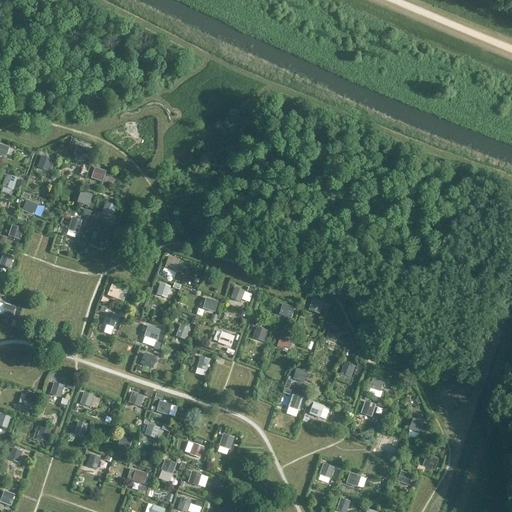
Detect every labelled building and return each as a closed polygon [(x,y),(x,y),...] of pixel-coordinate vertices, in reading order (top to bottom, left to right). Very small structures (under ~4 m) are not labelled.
[(0,156),(6,158),(9,148),(0,144),(0,156)] [(90,149),(77,145),(73,155),(82,159),(83,157),(86,158),(90,149)] [(48,171),(52,160),(42,157),(38,168),(48,171)] [(91,179),(102,183),(106,172),(95,168),(91,179)] [(13,191),(17,179),(6,175),(2,187),(13,191)] [(89,207),(93,196),(81,192),(77,203),(89,207)] [(34,216),(38,205),(26,200),(22,212),(34,216)] [(101,215),(112,219),(117,207),(105,203),(101,215)] [(78,234),(82,222),(72,218),(68,230),(78,234)] [(20,241),(24,230),(11,226),(8,237),(20,241)] [(0,267),(9,271),(13,258),(3,254),(0,261),(0,267)] [(168,259),(164,269),(173,273),(177,262),(168,259)] [(160,284),(156,295),(167,299),(171,288),(160,284)] [(118,301),(123,289),(112,285),(107,296),(118,301)] [(241,303),(245,292),(234,288),(230,299),(241,303)] [(214,313),(218,302),(206,298),(202,309),(214,313)] [(320,315),(324,303),(312,299),(308,311),(320,315)] [(4,304),(1,315),(12,318),(15,307),(4,304)] [(291,319),(294,308),(282,304),(279,315),(291,319)] [(108,313),(104,325),(113,328),(118,316),(108,313)] [(175,337),(185,341),(190,329),(180,325),(175,337)] [(157,342),(160,331),(147,326),(144,337),(157,342)] [(336,342),(340,330),(330,327),(326,339),(336,342)] [(264,343),(267,332),(256,328),(252,339),(264,343)] [(217,344),(230,348),(234,337),(221,333),(217,344)] [(289,350),(292,341),(280,337),(276,347),(282,350),(283,348),(289,350)] [(153,369),(157,358),(144,354),(140,365),(153,369)] [(207,372),(210,360),(200,357),(196,368),(207,372)] [(350,382),(354,370),(344,366),(340,378),(350,382)] [(304,384),(307,373),(296,369),(293,380),(304,384)] [(373,377),(369,389),(380,393),(384,380),(373,377)] [(60,399),(64,387),(54,383),(50,395),(60,399)] [(83,393),(79,405),(90,408),(94,397),(83,393)] [(140,408),(144,397),(132,393),(128,404),(140,408)] [(22,406),(33,410),(37,397),(26,394),(22,406)] [(299,411),(303,399),(292,395),(288,407),(299,411)] [(159,401),(156,413),(168,416),(172,405),(159,401)] [(376,406),(365,402),(360,414),(371,418),(376,406)] [(319,419),(324,407),(313,403),(309,415),(319,419)] [(9,419),(0,416),(0,428),(5,430),(9,419)] [(419,435),(423,423),(413,419),(408,431),(419,435)] [(78,422),(74,434),(83,438),(88,425),(78,422)] [(156,440),(160,429),(148,425),(144,436),(156,440)] [(47,443),(51,431),(40,427),(35,439),(47,443)] [(223,435),(218,447),(229,451),(234,439),(223,435)] [(127,452),(132,440),(121,436),(117,449),(127,452)] [(387,452),(391,440),(381,437),(377,449),(387,452)] [(200,459),(204,448),(193,444),(189,455),(200,459)] [(18,464),(22,452),(12,449),(8,460),(18,464)] [(96,471),(101,459),(90,455),(86,467),(96,471)] [(434,472),(438,460),(426,455),(422,467),(434,472)] [(172,475),(177,465),(165,460),(160,471),(172,475)] [(319,476),(329,480),(333,468),(323,464),(319,476)] [(136,471),(132,482),(143,485),(147,475),(136,471)] [(198,487),(202,476),(191,472),(187,483),(198,487)] [(409,487),(413,476),(401,472),(397,482),(409,487)] [(357,488),(361,477),(349,473),(346,484),(357,488)] [(0,503),(10,507),(15,495),(4,491),(0,501),(0,503)] [(183,511),(187,511),(191,502),(180,498),(177,510),(183,511)] [(336,511),(339,511),(346,511),(350,502),(340,499),(336,511)]
